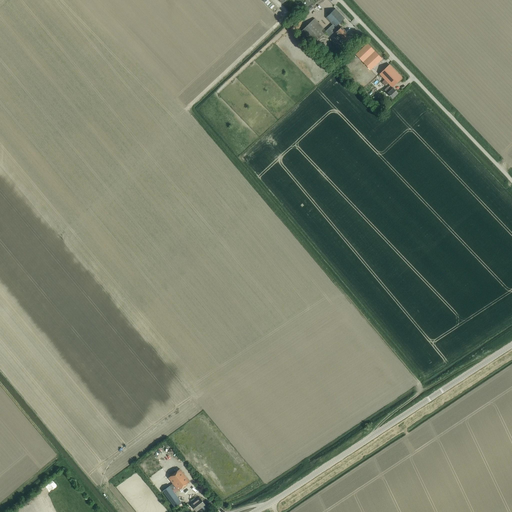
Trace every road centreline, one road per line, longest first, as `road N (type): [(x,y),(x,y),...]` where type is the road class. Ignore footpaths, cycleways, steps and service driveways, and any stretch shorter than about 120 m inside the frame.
road 1 (tertiary): [(254,511),(511,344)]
road 2 (unclassified): [(511,177),(340,0)]
